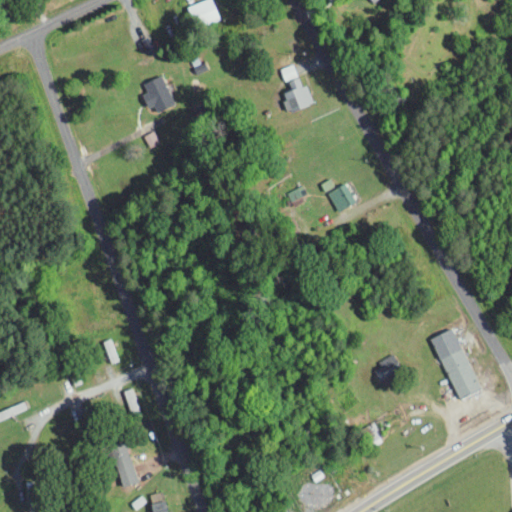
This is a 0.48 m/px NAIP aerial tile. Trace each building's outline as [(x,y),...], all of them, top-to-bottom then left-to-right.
[(176,0),(175,1),(185,22),(208,12),(202,0),(176,0)] [(268,63),(272,74),(284,69),(279,58),(268,63)] [(137,100),(141,99),(144,105),(162,98),(148,69),(127,79),(137,100)] [(269,86),(275,105),(300,98),(294,78),(289,79),(286,71),(276,74),(278,83),(269,86)] [(137,141),(147,136),(140,124),(131,130),(137,141)] [(325,205),(343,195),(332,177),(315,186),(325,205)] [(418,332),(446,392),(468,382),(440,321),(418,332)] [(361,358),(367,374),(388,367),(383,351),(361,358)] [(126,475),(111,433),(95,439),(110,481),(126,475)] [(157,511),(152,493),(138,497),(141,510),(135,511),(157,511)]
